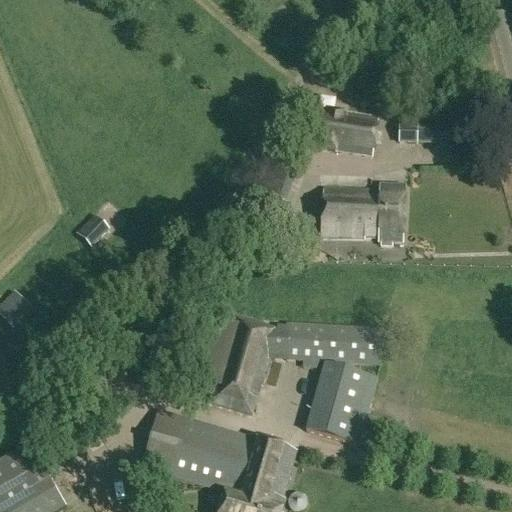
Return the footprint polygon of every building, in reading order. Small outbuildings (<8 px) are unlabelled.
[(372,159),(379,119),(311,108),(303,149),(372,159)] [(399,145),(454,146),(454,120),(399,118),(399,145)] [(287,204),(302,162),(271,151),(264,171),(273,174),(265,196),(287,204)] [(379,240),(379,245),(404,246),(406,188),(380,187),(379,192),(324,190),(321,238),(379,240)] [(91,249),(109,231),(95,217),(76,235),(91,249)] [(237,254),(244,255),(247,249),(238,247),(237,254)] [(32,311),(13,292),(0,304),(0,316),(13,330),(32,311)] [(189,379),(214,387),(231,324),(207,317),(189,379)] [(214,387),(209,404),(253,417),(269,361),(278,331),(273,330),(234,318),(231,324),(214,387)] [(153,346),(148,367),(175,375),(182,347),(177,346),(183,325),(161,319),(153,346)] [(278,331),(269,361),(304,363),(304,369),(319,370),(319,364),(380,367),(383,331),(273,325),(273,330),(278,331)] [(358,447),(376,381),(325,367),(306,433),(358,447)] [(297,452),(160,413),(143,471),(280,510),(297,452)] [(31,449),(0,468),(0,511),(23,511),(57,492),(31,449)] [(280,510),(225,494),(219,511),(284,511),(285,511),(280,510)]
